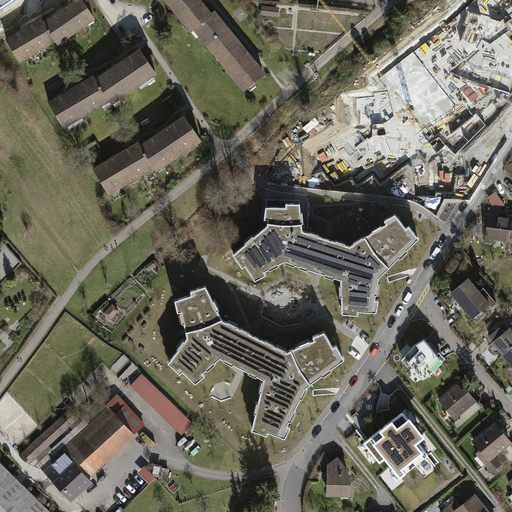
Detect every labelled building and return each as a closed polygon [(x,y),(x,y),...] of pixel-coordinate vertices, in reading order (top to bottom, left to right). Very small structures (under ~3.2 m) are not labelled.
[(0,0),(0,11),(16,0),(0,0)] [(73,0),(42,20),(55,41),(58,45),(97,20),(84,0),(73,0)] [(187,33),(191,30),(209,14),(197,0),(161,0),(187,33)] [(511,15),(502,14),(502,9),(454,4),(451,35),(511,40),(511,15)] [(279,7),(261,6),(260,15),(278,17),(279,7)] [(209,14),(191,30),(240,92),(263,74),(213,11),(209,14)] [(42,20),(42,18),(6,38),(20,61),(55,41),(42,20)] [(140,48),(95,76),(93,77),(108,101),(110,104),(157,75),(140,48)] [(437,48),(385,60),(392,90),(443,78),(437,48)] [(469,70),(464,122),(492,125),(497,73),(469,70)] [(64,129),(108,101),(93,77),(95,76),(94,74),(47,102),(64,129)] [(315,160),(408,141),(402,112),(309,131),(315,160)] [(184,116),(139,143),(137,145),(152,168),(153,171),(200,142),(184,116)] [(431,137),(422,190),(450,195),(459,142),(431,137)] [(107,196),(152,168),(137,145),(139,143),(137,141),(90,170),(107,196)] [(321,256),(327,238),(302,230),(300,203),(266,203),(264,219),(268,219),(267,225),(233,255),(242,267),(245,265),(255,281),(266,274),(264,271),(284,261),(316,271),(321,256)] [(507,240),(510,215),(487,213),(484,241),(496,243),(496,239),(507,240)] [(322,253),(316,271),(341,279),(342,314),(358,315),(358,311),(376,312),(379,300),(375,299),(379,277),(419,239),(409,226),(406,228),(395,214),(385,220),(386,224),(350,246),(327,238),(322,253)] [(460,304),(479,289),(467,275),(449,291),(460,304)] [(252,346),(256,336),(222,319),(216,307),(211,309),(208,303),(213,301),(206,285),(190,291),(192,294),(175,300),(178,312),(181,311),(187,338),(168,362),(180,373),(183,371),(196,383),(205,375),(202,372),(220,357),(241,367),(252,346)] [(482,286),(479,289),(460,304),(471,318),(488,303),(491,306),(495,302),(482,286)] [(118,311),(112,305),(104,313),(110,319),(118,311)] [(502,353),(511,344),(511,328),(509,324),(502,329),(499,324),(487,333),(502,353)] [(248,353),(241,367),(264,379),(252,430),(267,435),(268,431),(285,437),(291,426),(287,425),(307,386),(345,359),(336,345),(333,347),(324,331),(313,336),(314,340),(310,342),(312,346),(306,349),(303,344),(287,351),(256,336),(248,353)] [(414,367),(433,350),(424,339),(414,345),(402,360),(408,366),(411,364),(414,367)] [(511,344),(502,353),(511,364),(511,344)] [(433,350),(414,367),(423,379),(433,372),(445,358),(439,351),(437,354),(433,350)] [(142,374),(131,385),(182,434),(193,423),(142,374)] [(456,382),(437,398),(453,417),(476,399),(463,384),(460,387),(456,382)] [(61,450),(68,457),(114,415),(126,403),(120,397),(61,450)] [(126,403),(114,415),(131,433),(143,422),(126,403)] [(68,410),(19,455),(26,462),(28,460),(30,463),(35,458),(33,456),(69,423),(70,424),(76,418),(68,410)] [(367,440),(364,442),(380,462),(385,458),(400,477),(428,455),(417,441),(422,436),(402,412),(367,440)] [(114,415),(68,457),(85,475),(131,433),(114,415)] [(493,420),(471,439),(479,449),(474,453),(491,472),(500,464),(493,456),(511,441),(493,420)] [(90,481),(85,475),(68,457),(64,461),(58,454),(53,459),(48,453),(41,459),(50,469),(54,465),(56,468),(49,475),(71,499),(90,481)] [(338,457),(327,466),(327,476),(328,476),(328,493),(349,494),(349,479),(347,469),(338,457)] [(51,511),(0,461),(0,511),(51,511)] [(456,497),(438,511),(439,511),(489,511),(475,492),(460,503),(456,497)]
